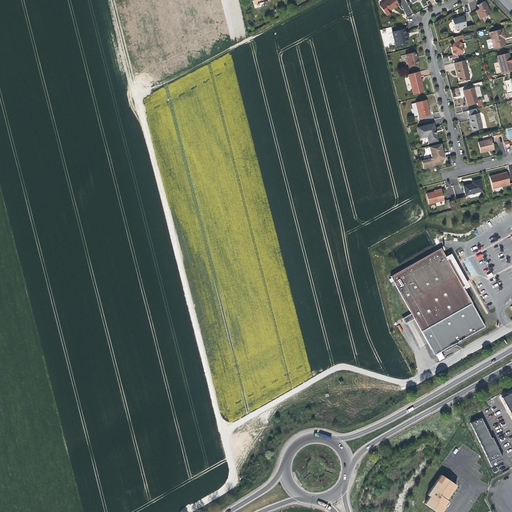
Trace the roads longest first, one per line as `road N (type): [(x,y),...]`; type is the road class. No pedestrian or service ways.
road 1 (track): [(113,0),(227,431)]
road 2 (unclassified): [(511,326),(407,381),(334,368),(236,423),(225,433),(230,484),(187,511)]
road 3 (track): [(138,96),(320,0)]
road 4 (secondary): [(511,349),(390,419),(330,439)]
road 5 (secondary): [(348,470),(366,446),(511,364)]
road 6 (residential): [(466,169),(424,27),(427,15),(454,0)]
